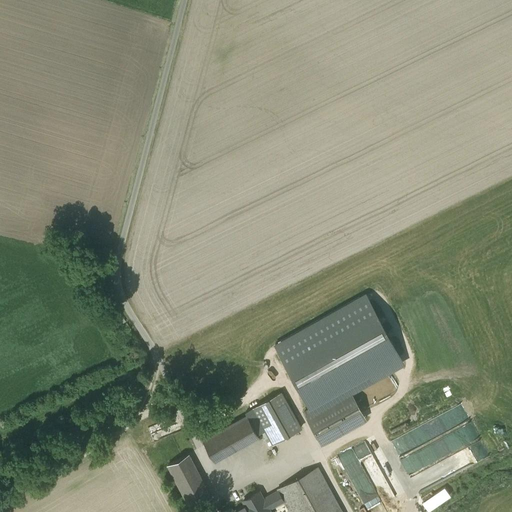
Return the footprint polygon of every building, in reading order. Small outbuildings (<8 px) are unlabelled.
[(365,294),(275,344),(311,408),(349,387),(347,383),(399,355),(365,294)] [(399,355),(347,383),(349,387),(352,393),(404,364),(399,355)] [(454,385),(429,396),(434,406),(459,395),(454,385)] [(311,408),(304,412),(321,443),(366,418),(352,393),(349,387),(311,408)] [(281,392),(254,407),(274,443),(301,428),(281,392)] [(247,415),(203,439),(214,459),(258,435),(247,415)] [(208,496),(183,455),(168,464),(193,506),(204,499),(208,496)] [(342,511),(318,466),(278,488),(279,490),(284,500),(290,511),(342,511)] [(425,499),(430,509),(454,497),(449,487),(425,499)] [(258,492),(250,497),(252,500),(230,511),(269,511),(268,509),(284,500),(279,490),(262,499),(258,492)]
